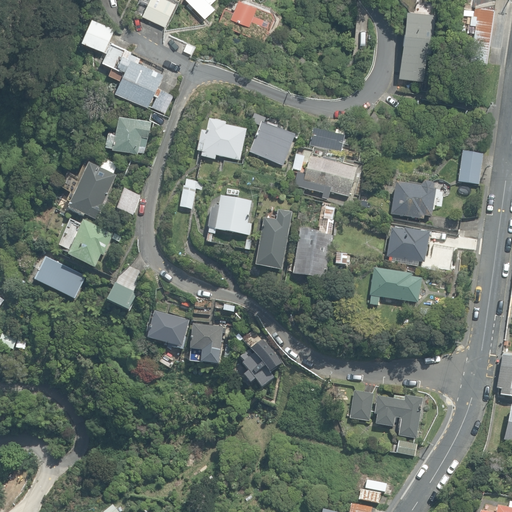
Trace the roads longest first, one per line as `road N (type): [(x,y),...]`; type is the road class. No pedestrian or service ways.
road 1 (residential): [(376,0),(383,61),(367,93),(351,104),(315,106),(208,78),(192,84),(154,179),(144,247),(184,279),(245,298),(323,360),(476,381)]
road 2 (residential): [(509,162),(476,381)]
road 3 (residential): [(476,381),(466,417),(412,511)]
